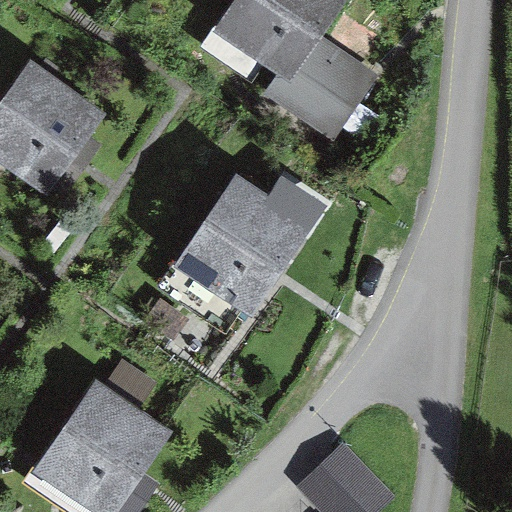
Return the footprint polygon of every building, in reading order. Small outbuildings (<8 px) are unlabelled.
[(242,0),(227,25),(294,69),(278,93),(325,123),(362,66),(310,32),(331,0),(242,0)] [(0,114),(0,146),(44,178),(93,113),(34,69),(0,114)] [(238,182),(167,286),(232,329),(302,226),(238,182)] [(99,388),(47,463),(106,504),(159,430),(99,388)] [(345,450),(307,485),(331,511),(369,511),(387,495),(345,450)]
